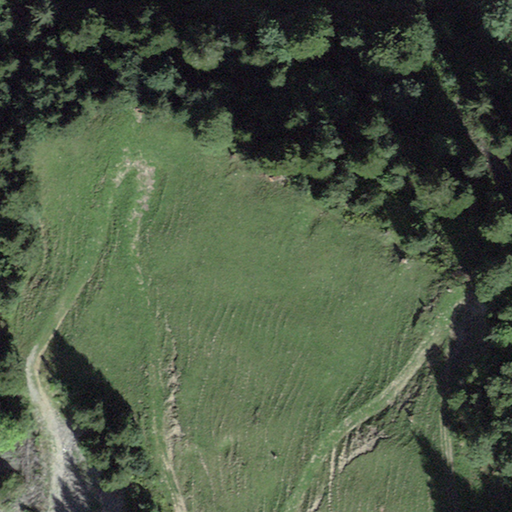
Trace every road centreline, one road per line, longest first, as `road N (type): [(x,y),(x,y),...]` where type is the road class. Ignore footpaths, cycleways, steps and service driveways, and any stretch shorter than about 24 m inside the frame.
road 1 (track): [(41,511),(48,462),(26,378),(129,163),(139,159),(149,172),(126,232),(149,354),(153,448),(173,511)]
road 2 (track): [(287,511),(324,443),(390,395),(448,327),(454,339),(445,409),(455,511)]
